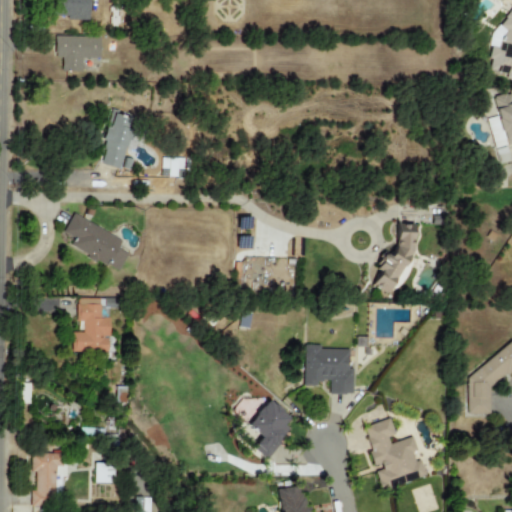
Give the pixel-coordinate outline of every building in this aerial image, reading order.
[(74,0),(74,17),(49,17),(49,0),(74,0)] [(55,39),(55,56),(61,62),(61,76),(101,76),(101,38),(55,39)] [(511,92),(490,97),(503,149),(511,146),(511,92)] [(111,119),(132,123),(121,173),(101,168),(111,119)] [(159,176),(174,177),(175,172),(181,172),(181,159),(160,158),(159,176)] [(72,217),(64,234),(73,238),(68,247),(120,273),(130,254),(117,247),(120,241),(72,217)] [(392,230),(392,254),(371,285),(391,299),(414,266),(413,229),(392,230)] [(74,298),(73,322),(83,323),(83,335),(73,335),(72,357),(108,358),(110,321),(97,320),(98,299),(74,298)] [(102,298),(101,308),(118,309),(119,299),(102,298)] [(511,342),(510,340),(464,376),(465,416),(488,415),(487,389),(511,369),(511,342)] [(301,347),(301,383),(315,387),(317,381),(326,381),(326,395),(352,396),(352,372),(344,372),(344,354),(314,353),(314,347),(301,347)] [(265,401),(243,429),(255,439),(249,447),(265,460),(293,424),(265,401)] [(363,428),(374,466),(381,464),(383,472),(374,475),(379,492),(426,478),(414,437),(394,443),(387,421),(363,428)] [(29,455),(69,456),(68,481),(54,508),(29,508),(29,455)] [(92,483),(112,483),(112,464),(92,464),(92,483)] [(271,489),(274,511),(305,511),(303,496),(294,486),(271,489)]
